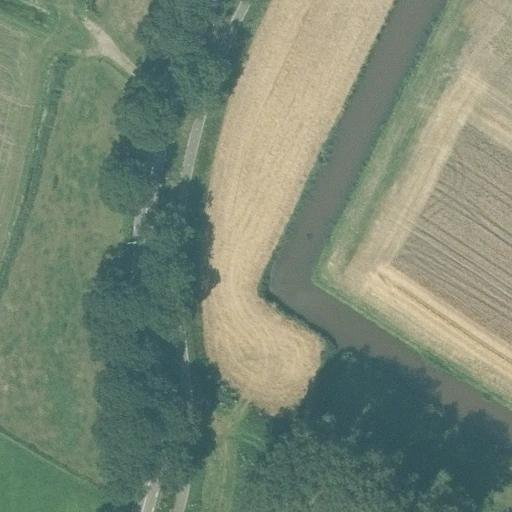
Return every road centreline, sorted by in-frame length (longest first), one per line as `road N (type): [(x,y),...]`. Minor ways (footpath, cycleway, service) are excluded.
road 1 (secondary): [(141,511),(156,454),(142,222),(158,135),(211,0)]
road 2 (track): [(150,363),(275,429),(395,511)]
